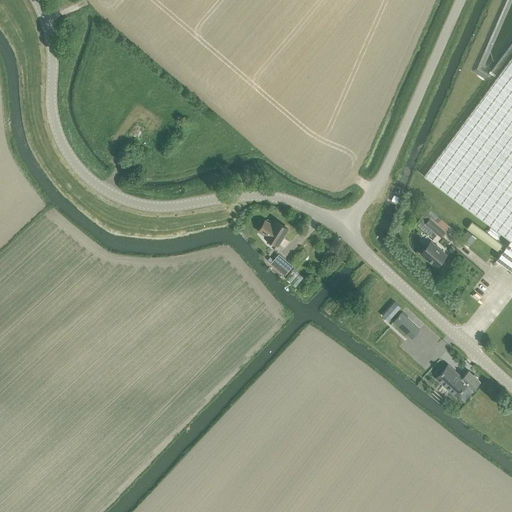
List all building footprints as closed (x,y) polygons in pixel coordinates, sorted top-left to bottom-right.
[(496,259),(511,271),(511,56),(423,176),(510,240),(496,259)] [(140,143),(137,141),(145,129),(137,124),(129,136),(131,137),(119,155),(128,161),(140,143)] [(236,173),(237,182),(246,181),(245,173),(236,173)] [(436,235),(437,234),(440,236),(441,235),(443,237),(446,234),(444,232),(445,231),(449,226),(441,219),(438,222),(427,213),(419,222),(423,225),(424,225),(436,235)] [(265,220),(259,230),(265,235),(265,236),(278,244),(288,229),(275,220),(272,225),(265,220)] [(499,249),(503,243),(472,221),(467,227),(499,249)] [(460,239),(468,247),(476,238),(467,231),(460,239)] [(436,266),(446,255),(430,242),(420,253),(436,266)] [(270,263),(284,275),(292,266),(279,254),(273,260),(270,263)] [(295,267),(286,276),(296,286),(304,276),(295,267)] [(401,312),(393,322),(411,338),(420,329),(401,312)] [(473,375),(468,370),(460,379),(454,373),(455,372),(447,365),(436,377),(456,395),(466,384),(473,390),(480,382),(473,375)] [(441,402),(445,397),(434,389),(431,394),(441,402)]
